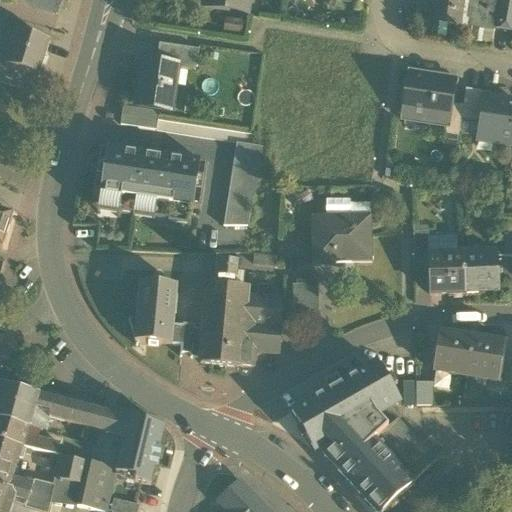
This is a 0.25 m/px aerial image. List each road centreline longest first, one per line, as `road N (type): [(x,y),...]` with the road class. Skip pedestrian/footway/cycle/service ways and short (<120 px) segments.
road 1 (residential): [(206,431),(362,332),(409,320),(511,318)]
road 2 (residential): [(108,0),(45,193)]
road 3 (residential): [(62,299),(111,371),(206,431)]
road 4 (residential): [(389,0),(386,46),(511,68)]
road 5 (residential): [(323,511),(303,487),(206,431)]
